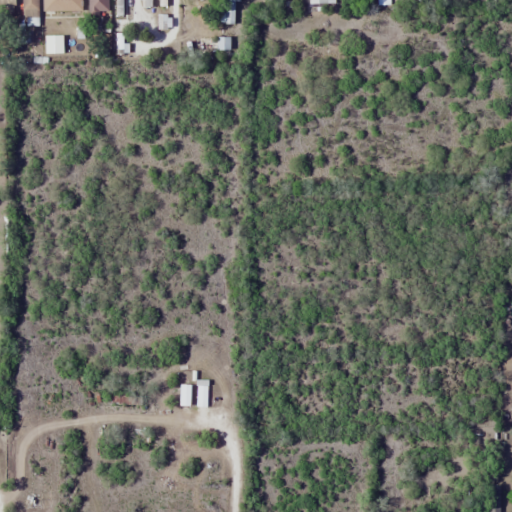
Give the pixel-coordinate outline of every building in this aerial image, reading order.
[(0,0),(0,13),(15,13),(14,0),(0,0)] [(37,18),(37,0),(20,0),(20,18),(37,18)] [(80,0),(41,0),(42,11),(80,11),(80,0)] [(114,0),(114,16),(124,16),(123,0),(114,0)] [(234,0),(219,0),(220,24),(234,24),(234,0)] [(157,29),(169,29),(169,14),(157,14),(157,29)] [(229,37),(216,37),(216,53),(229,53),(229,37)] [(207,381),(196,381),(196,407),(207,407),(207,381)] [(179,394),(179,406),(188,406),(188,394),(179,394)]
